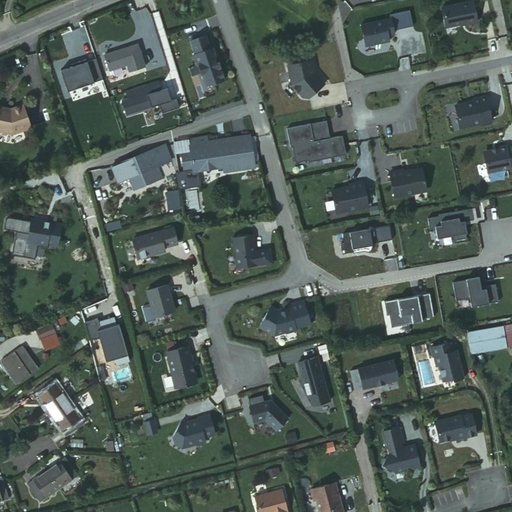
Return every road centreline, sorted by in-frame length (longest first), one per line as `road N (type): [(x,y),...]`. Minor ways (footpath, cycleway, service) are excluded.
road 1 (residential): [(298,267),(219,0)]
road 2 (residential): [(298,267),(339,286),(480,261),(506,239)]
road 3 (residential): [(244,374),(220,346),(213,319),(223,305),(287,286),(298,267)]
road 4 (residential): [(405,84),(356,89),(359,107),(362,121),(410,112)]
